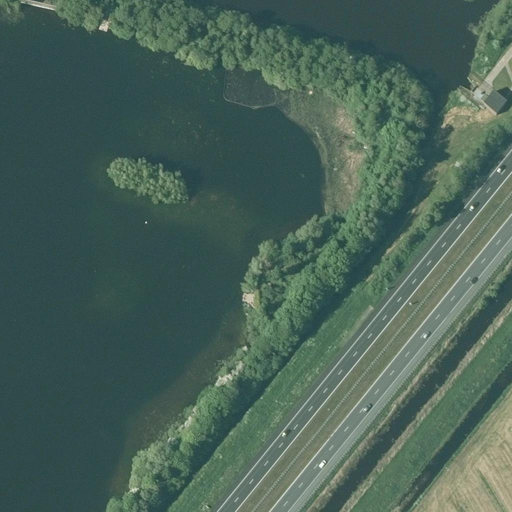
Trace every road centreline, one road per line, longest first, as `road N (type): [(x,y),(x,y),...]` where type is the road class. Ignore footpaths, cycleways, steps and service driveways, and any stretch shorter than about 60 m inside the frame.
road 1 (motorway): [(511,160),(225,511)]
road 2 (motorway): [(275,511),(511,222)]
